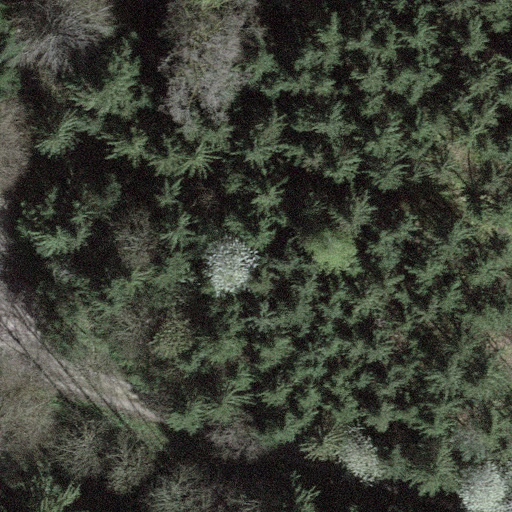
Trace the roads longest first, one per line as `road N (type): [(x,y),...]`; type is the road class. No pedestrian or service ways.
road 1 (track): [(440,511),(0,320)]
road 2 (track): [(0,130),(25,0)]
